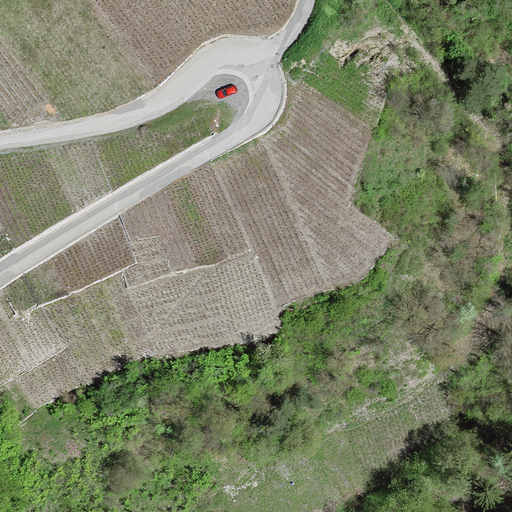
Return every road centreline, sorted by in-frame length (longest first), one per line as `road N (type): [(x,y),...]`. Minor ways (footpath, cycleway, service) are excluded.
road 1 (track): [(0,276),(219,144),(251,100),(251,54)]
road 2 (track): [(0,147),(146,116),(201,65),(251,54)]
